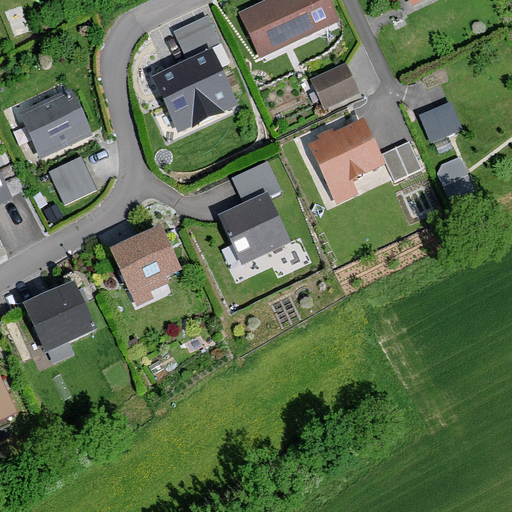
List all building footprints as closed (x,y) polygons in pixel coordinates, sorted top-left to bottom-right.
[(332,25),(319,0),(276,0),(234,21),(254,62),(332,25)] [(398,0),(407,17),(437,1),(436,0),(398,0)] [(214,48),(202,24),(171,39),(183,63),(214,48)] [(230,113),(205,61),(147,88),(172,140),(230,113)] [(356,97),(341,68),(305,87),(319,115),(356,97)] [(421,111),(430,138),(464,126),(454,99),(421,111)] [(84,145),(62,100),(10,125),(32,170),(84,145)] [(378,174),(354,127),(302,154),(332,213),(354,202),(347,190),(378,174)] [(420,174),(406,147),(380,161),(393,188),(420,174)] [(83,153),(49,168),(64,201),(98,185),(83,153)] [(454,163),(440,170),(432,179),(438,191),(462,179),(454,163)] [(228,187),(241,213),(211,228),(236,275),(285,249),(262,207),(278,198),(263,169),(228,187)] [(0,172),(0,211),(16,204),(0,172)] [(174,285),(151,239),(104,264),(130,315),(147,306),(144,300),(174,285)] [(90,335),(67,289),(15,315),(38,361),(90,335)] [(0,427),(9,423),(0,404),(0,427)]
